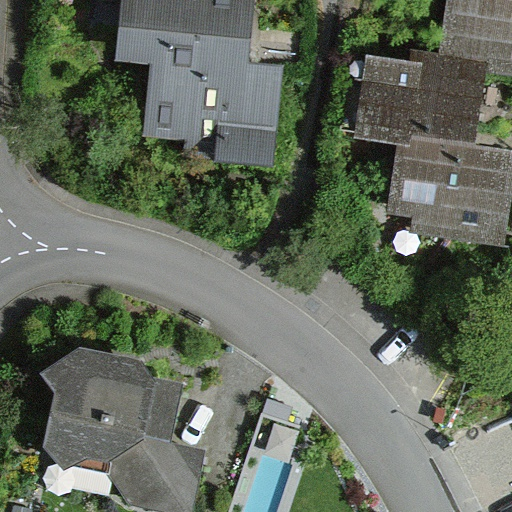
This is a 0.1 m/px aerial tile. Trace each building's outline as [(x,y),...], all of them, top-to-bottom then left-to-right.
[(161,63),(238,70),(244,0),(129,0),(123,59),(161,63)] [(511,0),(450,0),(441,65),(480,70),(511,75),(511,0)] [(405,140),(469,149),(480,70),(441,65),(429,63),(428,70),(373,62),(363,134),(405,140)] [(238,70),(161,63),(153,140),(223,147),(222,156),(267,160),(276,74),(238,70)] [(469,149),(405,140),(395,211),(421,214),(419,230),(497,242),(510,155),(469,149)] [(130,506),(153,511),(190,511),(199,455),(173,448),(184,386),(157,383),(141,364),(79,350),(45,377),(56,401),(41,449),(62,471),(88,463),(104,464),(108,475),(130,506)]
